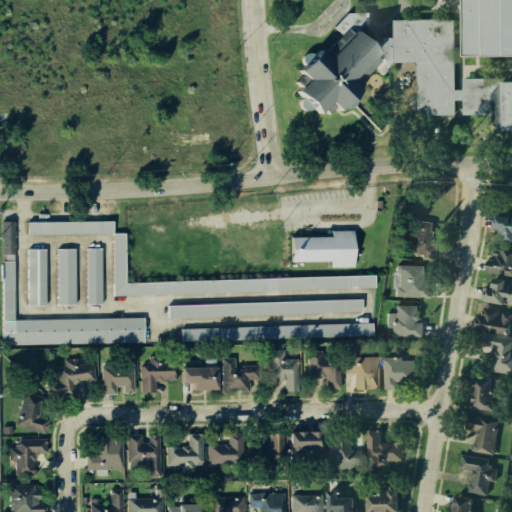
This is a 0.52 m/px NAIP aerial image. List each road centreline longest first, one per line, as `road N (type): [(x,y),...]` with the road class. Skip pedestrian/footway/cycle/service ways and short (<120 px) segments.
road 1 (residential): [(0,192),(173,188),(406,165),(511,167)]
road 2 (residential): [(428,511),(481,165)]
road 3 (residential): [(112,413),(446,408)]
road 4 (residential): [(273,177),(253,0)]
road 5 (residential): [(112,413),(79,425),(72,511)]
